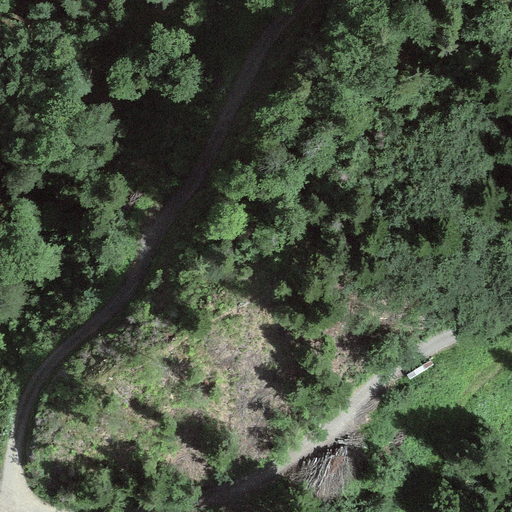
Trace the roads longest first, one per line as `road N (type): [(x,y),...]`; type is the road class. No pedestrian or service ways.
road 1 (track): [(40,511),(14,478),(28,391),(137,271),(256,58),(303,0)]
road 2 (track): [(511,315),(425,349),(291,460),(159,511)]
road 3 (track): [(420,511),(456,413),(511,359)]
